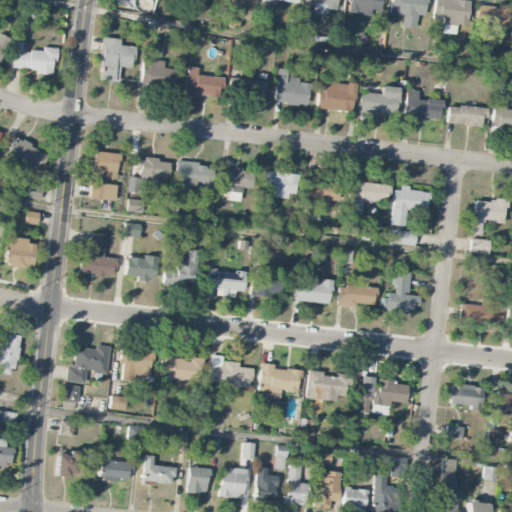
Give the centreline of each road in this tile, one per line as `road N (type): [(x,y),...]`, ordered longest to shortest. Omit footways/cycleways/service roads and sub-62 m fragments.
road 1 (residential): [(511,166),(50,113),(0,99)]
road 2 (residential): [(511,360),(0,300)]
road 3 (residential): [(34,511),(88,0)]
road 4 (residential): [(419,511),(457,160)]
